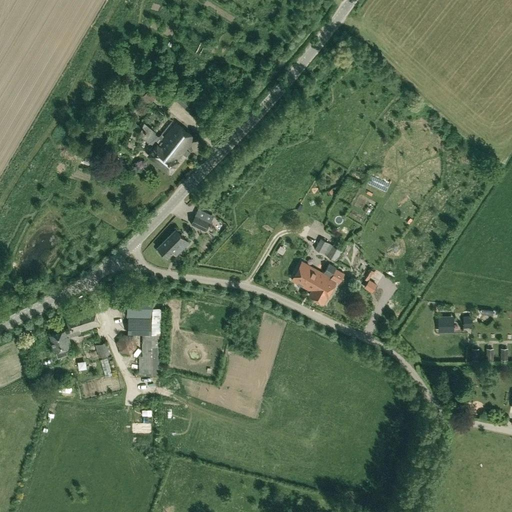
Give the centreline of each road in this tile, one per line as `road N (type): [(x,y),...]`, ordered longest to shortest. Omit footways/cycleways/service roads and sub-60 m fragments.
road 1 (unclassified): [(439,413),(419,376),(382,345),(250,287),(149,269)]
road 2 (tertiary): [(135,241),(348,0)]
